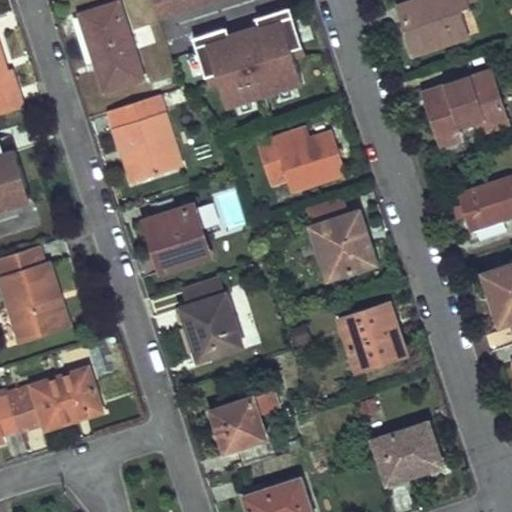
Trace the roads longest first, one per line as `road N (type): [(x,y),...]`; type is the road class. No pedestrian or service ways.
road 1 (residential): [(498,471),(340,0)]
road 2 (residential): [(171,423),(32,0)]
